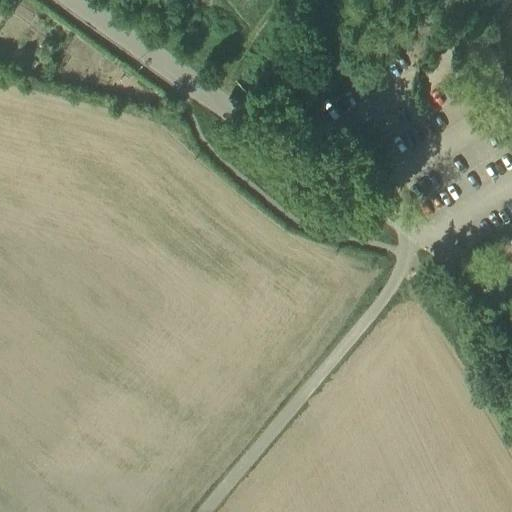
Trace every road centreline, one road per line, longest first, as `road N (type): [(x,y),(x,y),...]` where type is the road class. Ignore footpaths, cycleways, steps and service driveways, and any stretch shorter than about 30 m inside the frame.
road 1 (residential): [(416,236),(282,153),(79,0)]
road 2 (unclassified): [(416,236),(388,291),(204,511)]
